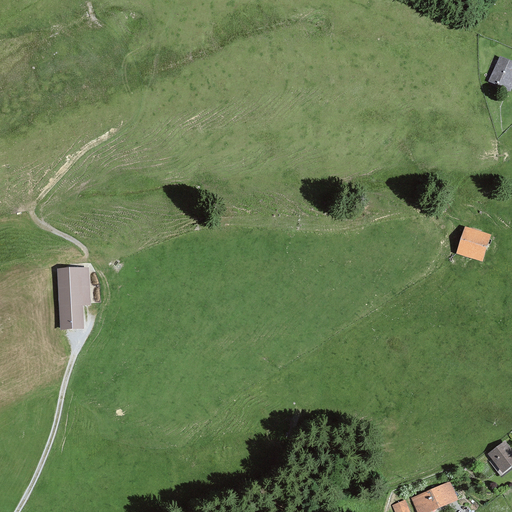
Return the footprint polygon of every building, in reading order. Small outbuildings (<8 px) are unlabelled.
[(511,63),(497,57),(486,82),(508,91),(511,81),(511,63)] [(490,236),(463,227),(454,254),(482,263),(490,236)] [(89,269),(55,271),(57,332),(82,331),(81,307),(91,307),(89,269)] [(511,454),(503,443),(486,456),(500,475),(511,465),(511,454)] [(451,483),(413,497),(419,511),(428,511),(458,501),(451,483)] [(397,511),(404,511),(412,509),(407,496),(394,500),(397,511)]
